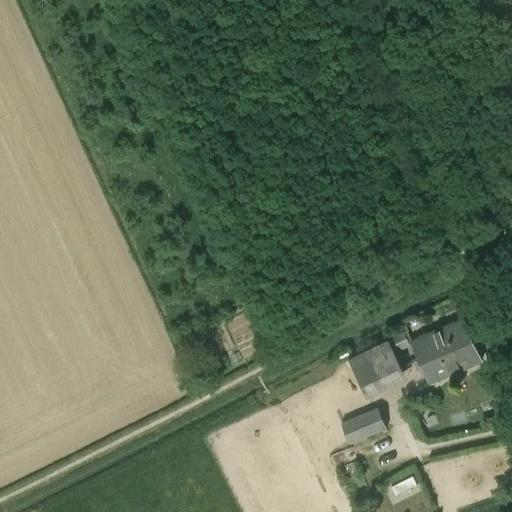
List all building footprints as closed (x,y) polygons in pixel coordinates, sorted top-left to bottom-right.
[(421,361),(473,339),(464,318),(412,340),(421,361)] [(406,380),(401,368),(394,354),(409,347),(403,332),(347,356),(365,398),(406,380)] [(482,360),(473,339),(421,361),(430,382),(482,360)] [(387,429),(378,408),(341,423),(350,444),(387,429)] [(412,476),(392,486),(396,494),(416,484),(412,476)]
